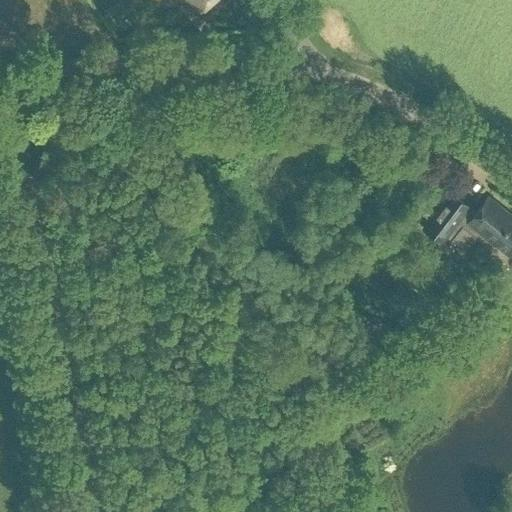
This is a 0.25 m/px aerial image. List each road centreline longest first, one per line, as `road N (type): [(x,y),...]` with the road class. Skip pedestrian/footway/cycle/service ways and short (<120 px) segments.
road 1 (unclassified): [(95,511),(4,72)]
road 2 (tertiary): [(339,78),(251,58),(4,72)]
road 3 (tertiary): [(511,177),(399,101),(339,78)]
